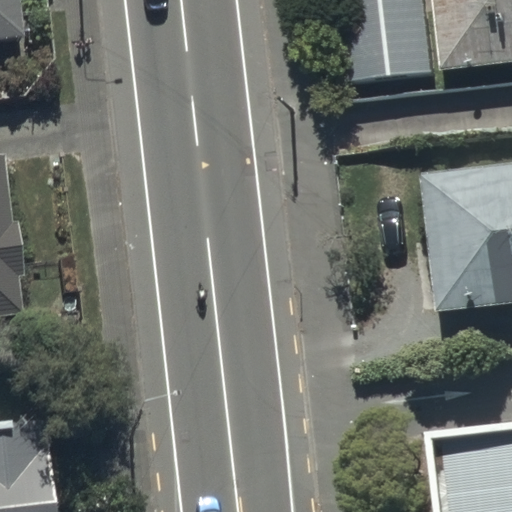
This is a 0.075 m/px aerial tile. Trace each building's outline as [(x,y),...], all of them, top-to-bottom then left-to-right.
[(0,0),(0,59),(21,57),(14,0),(0,0)] [(347,97),(511,81),(511,0),(428,0),(429,3),(343,8),(347,97)] [(0,334),(20,333),(16,295),(22,294),(16,241),(10,241),(3,174),(0,174),(0,334)] [(511,185),(419,195),(435,333),(511,324),(511,185)] [(511,511),(511,430),(439,438),(447,511),(511,511)] [(0,511),(50,511),(44,445),(0,449),(0,511)]
